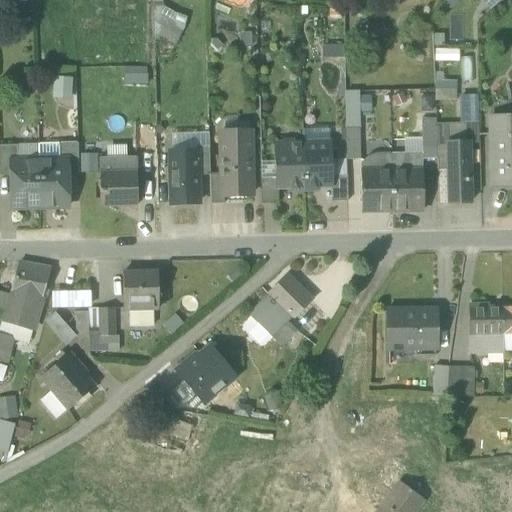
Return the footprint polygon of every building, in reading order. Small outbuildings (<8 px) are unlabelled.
[(479,0),(490,11),(503,0),(479,0)] [(154,35),(174,46),(183,29),(186,20),(162,7),(153,7),(154,35)] [(365,32),(375,49),(386,43),(383,37),(387,35),(380,23),(365,32)] [(251,34),(239,34),(239,48),(251,48),(251,34)] [(434,51),(434,63),(458,63),(458,50),(434,51)] [(146,68),(123,69),(123,86),(146,85),(146,68)] [(53,78),(51,100),(70,101),(72,79),(53,78)] [(455,82),(434,82),(434,102),(455,102),(455,82)] [(344,93),(345,132),(358,131),(358,113),(357,97),(357,93),(344,93)] [(459,125),(478,124),(477,96),(458,97),(459,125)] [(370,97),(357,97),(358,113),(370,113),(370,97)] [(491,135),(492,188),(511,187),(511,117),(509,118),(509,135),(491,135)] [(491,118),(491,135),(509,135),(509,118),(491,118)] [(421,154),(421,161),(436,161),(436,160),(436,145),(435,125),(435,119),(420,119),(421,139),(421,154)] [(478,144),(478,124),(459,125),(435,125),(436,145),(446,145),(448,145),(466,144),(468,144),(478,144)] [(301,131),(302,145),(330,144),(329,130),(301,131)] [(346,161),(346,163),(359,162),(358,131),(345,132),(346,161)] [(221,175),(222,197),(223,197),(250,197),(249,133),(220,133),(221,175)] [(170,135),(171,153),(195,152),(195,148),(208,148),(208,134),(170,135)] [(403,154),(421,154),(421,139),(403,139),(403,154)] [(297,191),(303,191),(302,145),(295,145),(292,143),(283,143),(280,146),(273,146),(274,163),(274,179),(275,189),(276,189),(289,189),(297,188),(297,191)] [(66,161),(66,176),(78,175),(77,144),(58,145),(58,161),(66,161)] [(330,144),(302,145),(303,191),(317,191),(317,188),(330,187),(331,187),(331,177),(330,161),(330,144)] [(447,203),(447,204),(449,204),(450,204),(468,204),(470,203),(468,203),(466,145),(468,145),(468,144),(466,144),(448,145),(446,145),(446,146),(448,146),(448,170),(449,203),(447,203)] [(37,145),(17,146),(17,162),(38,161),(37,145)] [(37,145),(38,161),(58,161),(58,145),(38,145),(37,145)] [(446,145),(436,145),(436,160),(436,171),(448,170),(448,146),(446,146),(446,145)] [(0,146),(0,177),(11,177),(10,162),(17,162),(17,146),(0,146)] [(196,152),(197,177),(209,177),(209,176),(208,148),(195,148),(195,152),(196,152)] [(169,153),(171,205),(198,204),(197,177),(196,152),(195,152),(171,153),(169,153)] [(403,154),(391,155),(391,179),(407,179),(407,173),(421,173),(421,161),(421,154),(403,154)] [(79,155),(80,173),(97,173),(96,155),(79,155)] [(360,163),(361,174),(375,174),(375,180),(391,179),(391,155),(372,155),(360,163)] [(98,159),(100,207),(137,207),(136,158),(98,159)] [(11,210),(39,209),(38,161),(17,162),(10,162),(11,177),(11,210)] [(66,161),(58,161),(38,161),(39,209),(67,209),(66,176),(66,161)] [(331,177),(346,177),(346,163),(346,161),(330,161),(331,177)] [(259,164),(259,180),(274,179),(274,163),(259,164)] [(436,171),(437,206),(450,206),(450,204),(449,204),(447,204),(447,203),(449,203),(448,170),(436,171)] [(407,179),(391,179),(392,213),(423,212),(422,173),(421,173),(407,173),(407,179)] [(361,214),(392,213),(391,179),(375,180),(375,174),(361,174),(360,174),(361,214)] [(209,177),(210,206),(223,206),(223,197),(222,197),(221,175),(209,176),(209,177)] [(330,187),(330,203),(347,203),(346,177),(331,177),(331,187),(330,187)] [(260,197),(260,205),(276,204),(276,189),(275,189),(274,179),(259,180),(260,197)] [(8,297),(40,303),(50,270),(18,265),(14,278),(8,297)] [(122,275),(122,311),(128,311),(152,310),(157,310),(157,274),(122,275)] [(269,296),(292,319),(310,300),(287,277),(269,296)] [(89,293),(51,294),(51,309),(90,309),(89,293)] [(257,308),(280,330),(290,321),(292,319),(269,296),(257,308)] [(32,331),(40,303),(8,297),(4,311),(1,322),(32,331)] [(468,337),(490,336),(503,336),(503,309),(488,310),(488,307),(468,307),(468,337)] [(268,336),(272,339),(280,330),(257,308),(249,317),(257,325),(268,336)] [(503,336),(511,335),(511,308),(503,309),(503,336)] [(87,310),(87,314),(87,336),(88,338),(99,337),(98,309),(87,310)] [(112,309),(98,309),(99,337),(113,337),(112,309)] [(385,311),(387,351),(438,350),(437,309),(385,311)] [(152,310),(128,311),(128,327),(152,327),(152,310)] [(74,338),(53,314),(43,323),(64,347),(74,338)] [(76,336),(87,336),(87,314),(75,314),(76,336)] [(174,315),(161,326),(169,336),(182,325),(174,315)] [(290,321),(280,330),(272,339),(281,348),(299,329),(290,321)] [(28,346),(32,331),(1,322),(0,324),(0,337),(11,340),(28,346)] [(258,346),(268,336),(257,325),(247,335),(258,346)] [(511,335),(503,336),(503,349),(504,352),(511,352),(511,335)] [(490,336),(468,337),(468,355),(504,354),(504,352),(503,349),(491,350),(490,336)] [(503,349),(503,336),(490,336),(491,350),(503,349)] [(0,362),(4,364),(11,340),(0,337),(0,362)] [(99,337),(88,338),(88,353),(118,353),(118,337),(113,337),(99,337)] [(208,349),(178,375),(196,396),(203,404),(233,378),(208,349)] [(51,392),(67,411),(94,389),(83,376),(85,374),(68,353),(39,377),(51,392)] [(432,397),(446,397),(447,378),(447,368),(433,367),(432,397)] [(472,369),(447,368),(447,378),(472,377),(472,369)] [(179,410),(196,396),(178,375),(161,389),(179,410)] [(472,377),(447,378),(446,397),(473,398),(472,377)] [(55,421),(67,411),(51,392),(39,402),(55,421)] [(263,398),(268,413),(281,409),(276,394),(263,398)] [(14,398),(0,399),(0,421),(16,420),(14,398)] [(14,427),(0,422),(0,455),(6,457),(14,427)] [(169,435),(187,436),(188,425),(170,424),(169,435)] [(414,511),(423,500),(399,482),(377,511),(414,511)]
